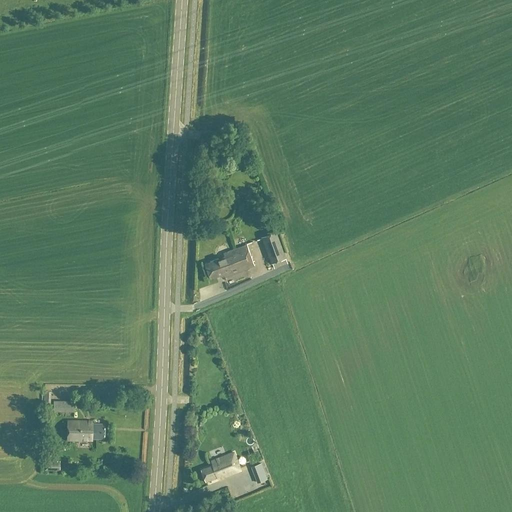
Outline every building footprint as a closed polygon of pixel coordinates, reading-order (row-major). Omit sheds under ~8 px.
[(261,237),(271,264),(286,259),(276,232),(261,237)] [(211,279),(224,274),(225,277),(254,267),(246,245),(223,254),(224,257),(205,264),(211,279)] [(53,412),(74,413),(74,401),(53,401),(53,412)] [(64,440),(68,440),(91,440),(91,438),(103,439),(103,424),(92,424),(92,421),(64,421),(64,440)] [(51,452),(44,452),(44,461),(44,470),(59,471),(59,462),(51,462),(51,452)] [(212,465),(201,469),(206,483),(219,478),(218,477),(223,475),(224,477),(240,471),(236,458),(233,453),(226,456),(211,462),(212,465)] [(264,472),(255,475),(257,483),(267,479),(264,472)]
